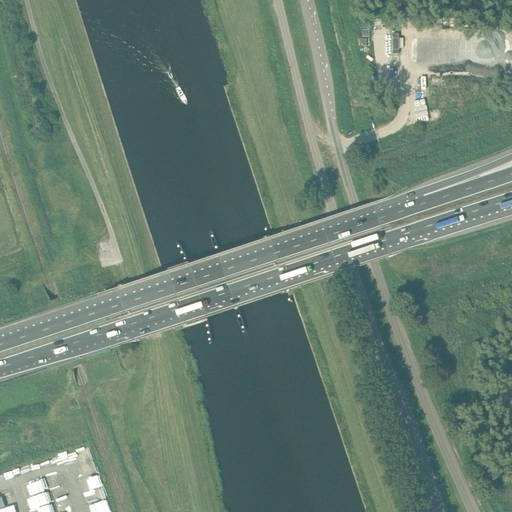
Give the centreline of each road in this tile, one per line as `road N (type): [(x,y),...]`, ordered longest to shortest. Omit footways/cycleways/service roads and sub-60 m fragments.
road 1 (secondary): [(269,0),(359,287),(452,511)]
road 2 (secondary): [(472,511),(351,193),(299,0)]
road 3 (motorway): [(0,367),(511,199)]
road 4 (motorway): [(425,202),(0,344)]
